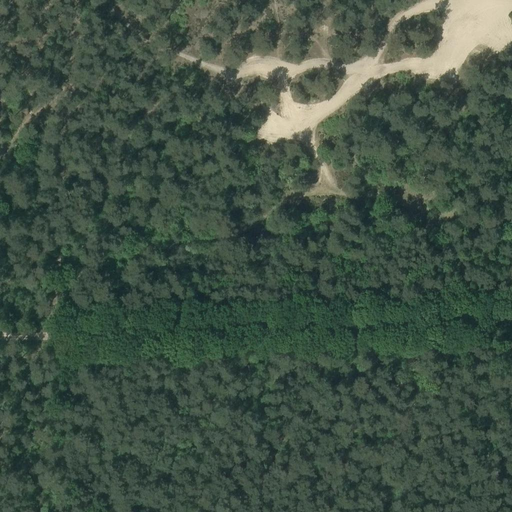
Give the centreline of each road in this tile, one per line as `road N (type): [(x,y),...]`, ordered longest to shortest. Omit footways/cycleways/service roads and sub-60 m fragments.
road 1 (track): [(42,332),(511,315)]
road 2 (track): [(42,332),(58,277),(78,0)]
